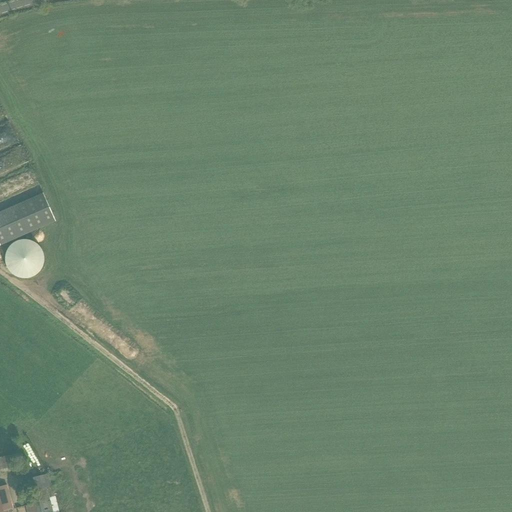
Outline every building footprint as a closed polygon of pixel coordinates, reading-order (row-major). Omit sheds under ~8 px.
[(0,245),(55,221),(43,193),(0,212),(0,245)] [(24,241),(21,241),(18,242),(15,243),(13,245),(10,247),(9,249),(7,252),(6,255),(6,258),(6,261),(6,264),(7,267),(9,269),(10,272),(13,274),(15,276),(18,277),(21,278),(24,278),(27,278),(30,277),(33,276),(35,275),(38,273),(40,271),(41,268),(42,265),(43,262),(43,259),(43,256),(42,253),(41,251),(40,248),(38,246),(35,244),(33,242),(30,241),(27,241),(24,241)] [(0,473),(17,470),(14,455),(0,457),(0,473)] [(52,484),(49,475),(28,481),(36,511),(58,511),(52,484)] [(7,486),(1,487),(0,487),(0,511),(12,511),(12,509),(13,509),(7,486)]
